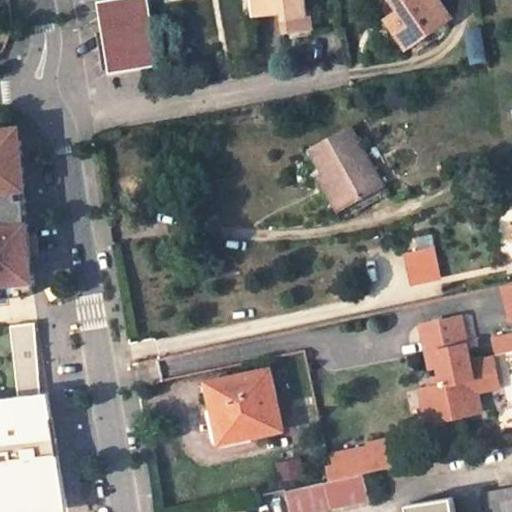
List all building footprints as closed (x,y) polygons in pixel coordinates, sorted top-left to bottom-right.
[(159,64),(148,0),(124,0),(100,4),(106,42),(111,72),(159,64)] [(254,0),(256,18),(284,15),(285,20),(309,18),(307,0),(254,0)] [(455,20),(441,0),(401,0),(409,12),(393,23),(411,51),(455,20)] [(178,38),(175,16),(154,18),(157,41),(178,38)] [(314,153),(329,179),(347,211),(386,189),(353,130),(314,153)] [(0,298),(9,297),(36,293),(16,143),(0,136),(0,298)] [(329,179),(323,182),(342,214),(347,211),(329,179)] [(420,251),(434,248),(431,233),(417,237),(420,251)] [(441,278),(434,248),(420,251),(407,254),(413,284),(441,278)] [(466,415),(464,402),(479,399),(477,392),(500,387),(493,357),(471,362),(461,316),(421,324),(431,368),(439,366),(441,376),(443,385),(434,386),(420,389),(427,423),(466,415)] [(0,511),(57,511),(69,511),(67,498),(56,437),(46,438),(36,322),(12,325),(13,338),(17,338),(24,395),(0,397),(0,511)] [(511,348),(511,333),(494,337),(498,352),(511,348)] [(281,432),(268,376),(213,388),(226,444),(281,432)] [(443,385),(441,376),(433,378),(434,386),(443,385)] [(479,399),(464,402),(466,415),(481,412),(479,399)] [(375,460),(373,453),(364,455),(369,475),(396,470),(393,457),(375,460)] [(341,482),(366,476),(369,475),(364,455),(342,460),(338,467),(341,482)] [(277,460),(279,480),(303,478),(302,458),(277,460)] [(341,482),(285,494),(289,511),(340,511),(372,505),(366,476),(341,482)] [(511,511),(511,494),(488,499),(489,511),(511,511)]
